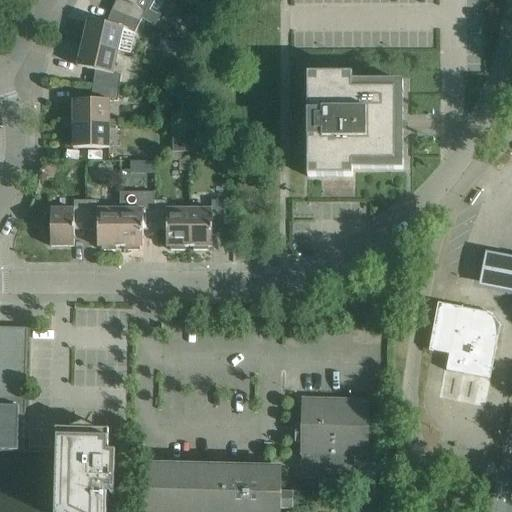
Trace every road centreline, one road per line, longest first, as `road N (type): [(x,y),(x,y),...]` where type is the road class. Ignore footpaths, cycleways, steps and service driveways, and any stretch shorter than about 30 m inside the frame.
road 1 (residential): [(0,276),(270,280),(357,252),(448,167),(487,109),(511,8)]
road 2 (residential): [(0,208),(16,150),(0,80)]
